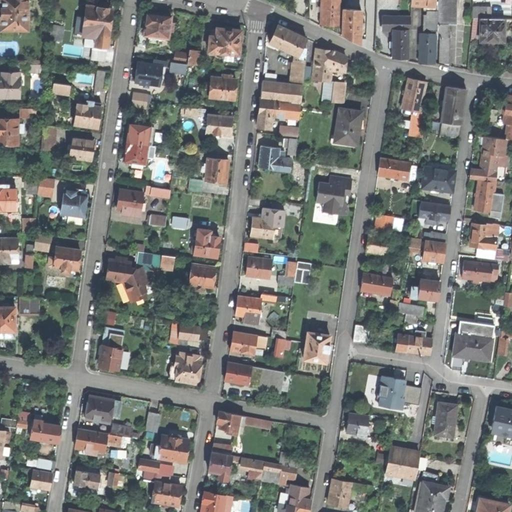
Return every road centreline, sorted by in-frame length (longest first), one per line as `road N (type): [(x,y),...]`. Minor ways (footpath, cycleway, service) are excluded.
road 1 (residential): [(211,400),(259,6)]
road 2 (residential): [(76,377),(132,0)]
road 3 (residential): [(341,352),(385,63)]
road 4 (residential): [(476,80),(435,364)]
road 5 (residential): [(385,63),(259,6)]
road 6 (residential): [(76,377),(211,400)]
road 7 (residential): [(53,511),(76,377)]
road 8 (residential): [(483,386),(457,511)]
road 9 (residential): [(211,400),(330,424)]
